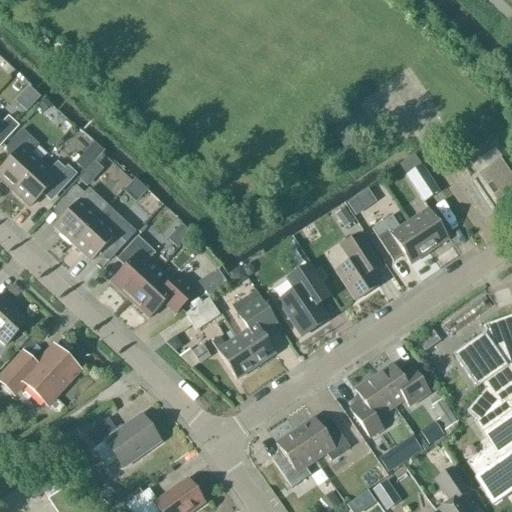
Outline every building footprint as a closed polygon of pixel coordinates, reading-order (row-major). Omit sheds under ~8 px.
[(357,111),(331,132),(346,150),(372,128),(357,111)] [(0,126),(0,125),(0,146),(18,127),(8,118),(0,126)] [(0,181),(12,193),(40,163),(30,154),(38,146),(22,130),(5,148),(14,156),(0,171),(0,181)] [(507,215),(511,211),(511,173),(502,160),(479,176),(498,203),(496,204),(499,208),(501,206),(507,215)] [(40,163),(12,193),(29,208),(48,188),(57,196),(76,175),(67,167),(64,170),(57,163),(49,171),(40,163)] [(439,193),(422,166),(405,177),(422,204),(439,193)] [(54,229),(72,245),(97,219),(106,209),(88,192),(84,196),(75,187),(54,210),(63,219),(54,229)] [(355,199),(347,205),(355,217),(363,211),(355,199)] [(344,210),(335,217),(344,230),(353,223),(344,210)] [(409,223),(429,253),(448,241),(428,210),(409,223)] [(429,253),(409,223),(398,229),(391,218),(371,231),(392,263),(403,256),(410,266),(429,253)] [(97,219),(72,245),(90,262),(99,253),(108,262),(125,244),(97,219)] [(355,302),(378,287),(364,265),(374,258),(359,235),(340,248),(350,263),(335,273),(355,302)] [(129,301),(157,272),(147,262),(154,254),(137,238),(116,260),(125,268),(111,284),(129,301)] [(301,338),(327,320),(312,297),(325,288),(310,265),(290,278),(297,290),(277,303),(301,338)] [(157,272),(129,301),(149,319),(163,304),(175,315),(196,293),(177,275),(169,283),(157,272)] [(236,339),(256,368),(275,355),(262,335),(277,325),(256,292),(231,309),(246,332),(236,339)] [(0,344),(4,348),(26,324),(0,299),(0,344)] [(185,315),(196,332),(219,317),(208,300),(185,315)] [(492,506),(511,491),(511,316),(483,327),(486,335),(484,336),(483,335),(453,356),(476,390),(482,385),(485,390),(466,413),(476,421),(474,423),(491,448),(467,464),(477,478),(474,480),(492,506)] [(439,342),(432,332),(417,343),(424,353),(439,342)] [(256,368),(236,339),(224,347),(219,338),(211,343),(236,381),(256,368)] [(202,346),(191,353),(198,364),(209,357),(202,346)] [(78,372),(53,349),(35,367),(22,355),(0,378),(0,382),(14,396),(24,384),(47,406),(78,372)] [(392,365),(373,378),(394,409),(404,402),(409,409),(429,395),(411,367),(399,375),(392,365)] [(376,421),(394,409),(373,378),(354,391),(361,401),(349,410),(369,440),(382,431),(376,421)] [(444,431),(459,421),(444,398),(429,408),(444,431)] [(122,470),(160,443),(140,416),(117,433),(107,420),(85,436),(94,450),(103,443),(122,470)] [(313,419),(294,432),(315,462),(326,455),(330,462),(349,449),(330,422),(320,429),(313,419)] [(305,470),(315,462),(294,432),(275,445),(282,455),(272,462),(291,489),(310,476),(305,470)] [(467,511),(459,499),(467,493),(451,469),(435,481),(449,503),(436,511),(435,511),(467,511)] [(55,482),(46,471),(29,483),(37,495),(55,482)] [(193,511),(204,505),(186,481),(156,502),(148,490),(126,506),(129,511),(193,511)] [(396,502),(384,484),(372,492),(384,509),(396,502)] [(86,511),(71,486),(49,499),(57,511),(86,511)]
